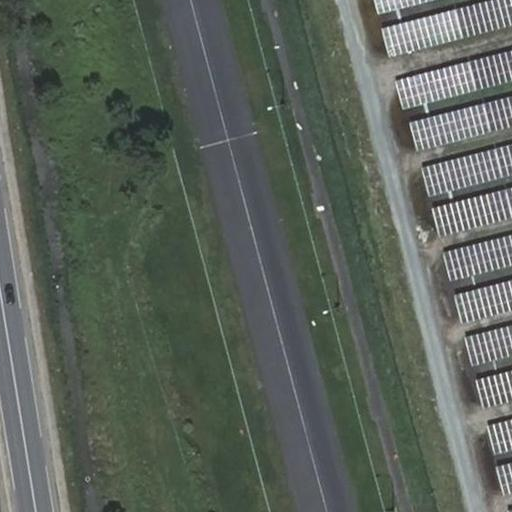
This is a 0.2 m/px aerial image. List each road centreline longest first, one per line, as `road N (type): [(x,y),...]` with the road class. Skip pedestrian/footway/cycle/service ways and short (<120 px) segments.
road 1 (track): [(348,0),(483,511)]
road 2 (secondary): [(36,511),(0,280)]
road 3 (track): [(367,71),(511,34)]
road 4 (track): [(511,132),(391,163)]
